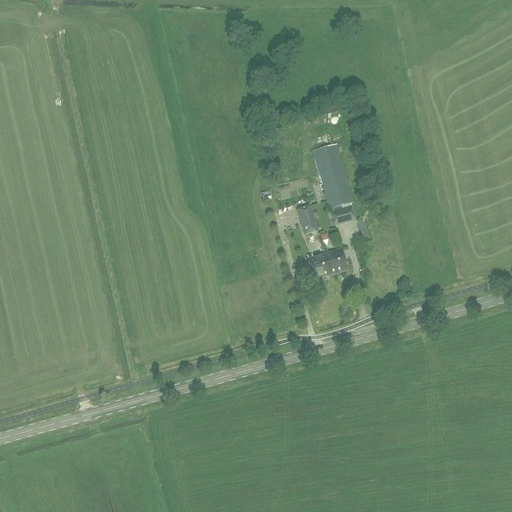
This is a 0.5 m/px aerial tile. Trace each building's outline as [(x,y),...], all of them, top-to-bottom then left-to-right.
[(319,116),(348,109),(347,104),(318,111),(319,116)] [(323,194),(327,210),(332,209),(333,212),(342,210),(341,207),(353,203),(336,145),(313,152),(325,194),(323,194)] [(299,192),(309,190),(308,183),(298,185),(299,192)] [(314,220),(310,206),(296,210),(303,235),(318,231),(316,226),(322,225),(320,219),(314,220)] [(330,225),(353,218),(350,208),(327,215),(330,225)] [(324,255),(330,275),(347,270),(341,250),(324,255)] [(313,280),(330,275),(324,255),(307,260),(313,280)]
